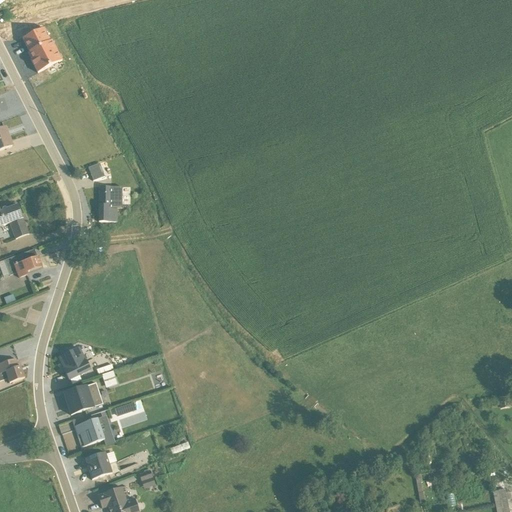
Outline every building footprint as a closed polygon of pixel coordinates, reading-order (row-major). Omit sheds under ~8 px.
[(30,61),(37,74),(60,63),(43,29),(22,40),(31,60),(30,61)] [(66,83),(62,74),(39,85),(44,94),(66,83)] [(0,130),(0,151),(11,148),(5,129),(0,130)] [(88,169),(93,182),(104,178),(99,165),(88,169)] [(121,210),(121,188),(98,188),(98,223),(116,223),(116,210),(121,210)] [(0,228),(9,225),(14,240),(28,236),(17,207),(6,210),(6,209),(5,209),(3,209),(2,210),(1,211),(1,212),(0,212),(0,228)] [(0,263),(0,270),(3,278),(9,276),(9,277),(16,274),(18,280),(27,277),(27,274),(41,269),(34,251),(0,263)] [(12,295),(3,299),(6,305),(15,301),(12,295)] [(78,376),(90,371),(79,349),(59,359),(65,372),(64,373),(68,381),(69,381),(72,386),(81,382),(78,376)] [(8,385),(24,379),(20,368),(18,368),(15,360),(0,365),(0,382),(7,380),(8,385)] [(99,370),(101,376),(112,373),(110,366),(99,370)] [(117,386),(112,373),(101,376),(105,390),(117,386)] [(63,395),(70,417),(102,406),(95,385),(63,395)] [(115,444),(106,420),(87,427),(85,419),(72,423),(81,449),(103,442),(105,448),(115,444)] [(104,454),(85,461),(91,481),(111,475),(108,466),(116,463),(113,453),(105,456),(104,454)] [(138,476),(141,484),(152,480),(149,472),(138,476)] [(152,480),(141,484),(143,491),(154,487),(152,480)] [(108,511),(138,511),(134,500),(126,502),(121,489),(97,497),(101,510),(107,508),(108,511)] [(508,511),(504,490),(491,492),(495,511),(508,511)]
